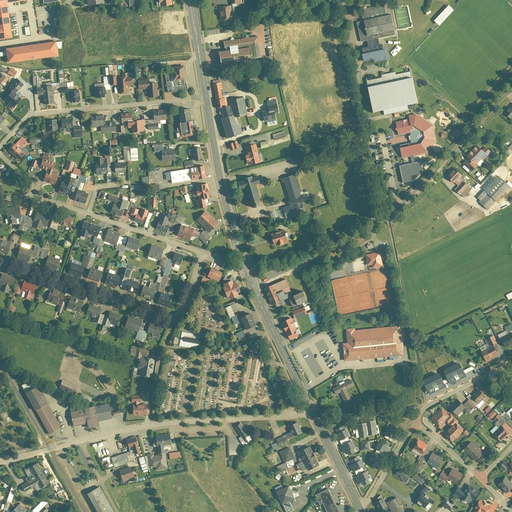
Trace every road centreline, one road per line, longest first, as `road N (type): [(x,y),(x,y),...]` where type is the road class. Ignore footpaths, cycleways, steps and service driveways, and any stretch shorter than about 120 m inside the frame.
road 1 (residential): [(511,88),(387,216),(252,285)]
road 2 (residential): [(0,461),(154,425),(310,410)]
road 3 (residential): [(206,98),(32,115),(0,147)]
road 4 (residential): [(0,262),(173,320)]
road 5 (secondary): [(240,251),(206,98)]
road 6 (secondary): [(310,410),(252,285)]
